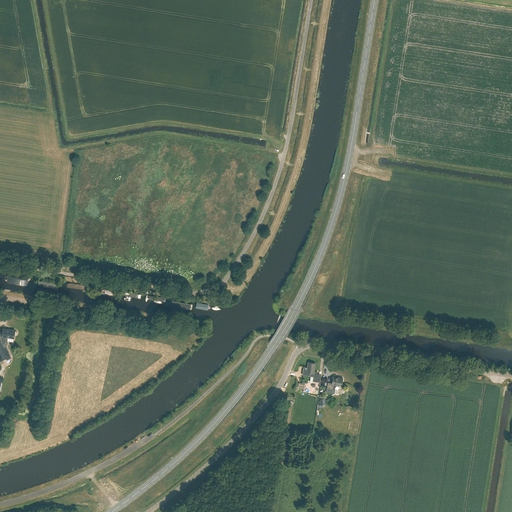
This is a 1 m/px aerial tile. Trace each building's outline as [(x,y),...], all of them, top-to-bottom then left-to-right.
[(37,286),(60,290),(62,275),(39,271),(37,286)] [(89,292),(91,280),(67,276),(65,288),(89,292)] [(117,296),(118,284),(98,281),(96,293),(117,296)] [(142,299),(143,288),(123,284),(121,296),(142,299)] [(144,299),(162,302),(163,291),(146,288),(144,299)] [(169,303),(193,307),(195,296),(171,292),(169,303)] [(213,299),(197,296),(196,308),(212,310),(213,299)] [(16,331),(15,330),(3,328),(2,332),(0,332),(0,361),(9,357),(6,350),(8,337),(14,338),(14,335),(16,334),(17,334),(17,332),(16,331)] [(314,373),(315,363),(308,362),(307,369),(303,368),(302,374),(310,375),(310,373),(314,373)] [(314,373),(313,378),(312,382),(320,383),(321,374),(314,373)] [(327,388),(333,388),(333,389),(334,384),(342,386),(343,378),(333,376),(332,383),(328,382),(327,388)] [(304,384),(301,383),(296,382),(295,388),(295,391),(296,391),(296,390),(298,391),(297,392),(301,392),(303,392),(304,384)]
